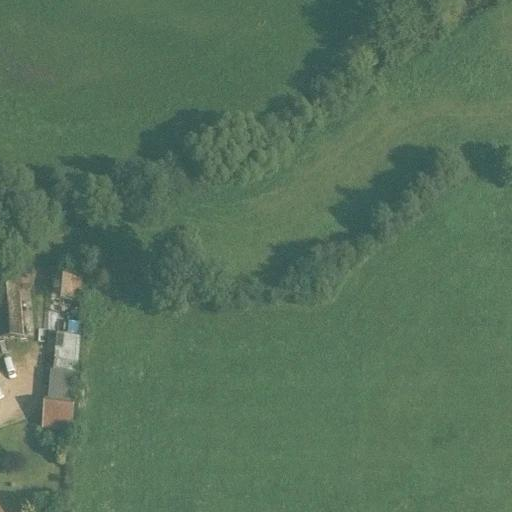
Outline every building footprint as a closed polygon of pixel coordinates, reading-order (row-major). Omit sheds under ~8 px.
[(82,279),(55,281),(56,301),(83,300),(82,279)] [(0,287),(0,339),(22,338),(19,286),(0,287)] [(53,369),(78,369),(79,335),(54,334),(53,369)] [(49,373),(47,402),(72,403),(74,376),(49,373)] [(72,403),(47,402),(43,402),(41,432),(63,434),(62,442),(69,442),(70,434),(71,434),(73,403),(72,403)]
